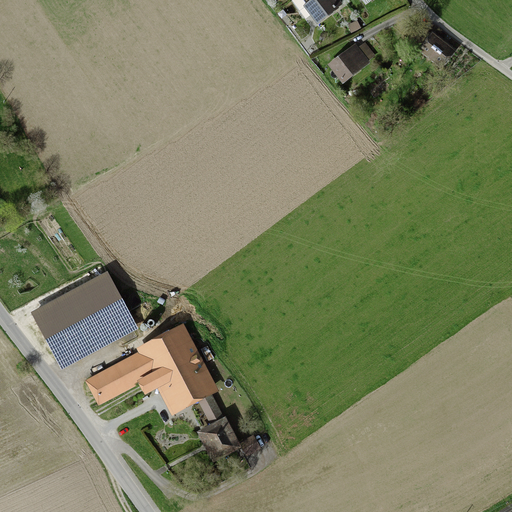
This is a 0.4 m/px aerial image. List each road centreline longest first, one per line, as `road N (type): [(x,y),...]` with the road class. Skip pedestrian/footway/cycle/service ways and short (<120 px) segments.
road 1 (unclassified): [(0,312),(147,511)]
road 2 (residential): [(417,0),(511,75)]
